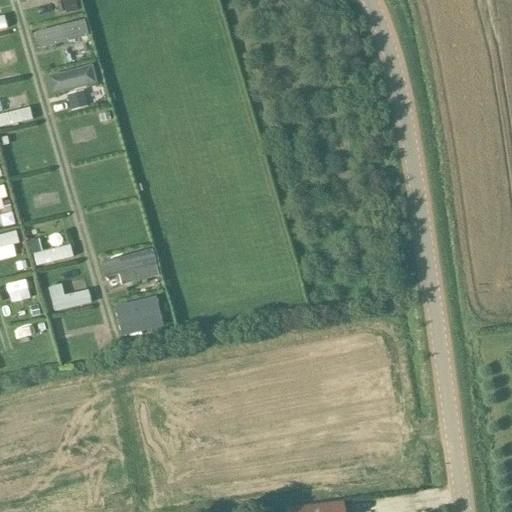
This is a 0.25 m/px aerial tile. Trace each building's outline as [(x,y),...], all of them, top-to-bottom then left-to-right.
[(74,0),(65,0),(64,0),(67,14),(77,11),(74,0)] [(0,17),(0,29),(9,29),(7,16),(0,17)] [(36,46),(93,38),(91,22),(33,30),(36,46)] [(0,78),(23,72),(20,59),(0,64),(0,78)] [(97,65),(48,74),(52,94),(101,84),(97,65)] [(82,92),(67,96),(71,111),(86,107),(82,92)] [(100,123),(110,121),(108,113),(99,116),(100,123)] [(9,135),(0,137),(2,146),(11,144),(9,135)] [(21,172),(50,164),(47,152),(17,160),(21,172)] [(91,178),(115,169),(112,160),(88,169),(91,178)] [(0,211),(9,209),(2,184),(0,184),(0,211)] [(0,247),(20,245),(18,229),(0,230),(0,247)] [(67,234),(30,238),(31,250),(68,246),(67,234)] [(72,246),(34,252),(36,264),(74,258),(72,246)] [(104,278),(119,274),(122,288),(158,278),(154,266),(155,265),(152,250),(100,264),(104,278)] [(25,261),(16,263),(17,270),(27,268),(25,261)] [(56,313),(93,301),(90,289),(67,296),(63,283),(48,288),(56,313)] [(115,308),(122,336),(161,327),(155,299),(115,308)] [(39,315),(37,306),(30,307),(32,317),(39,315)]
